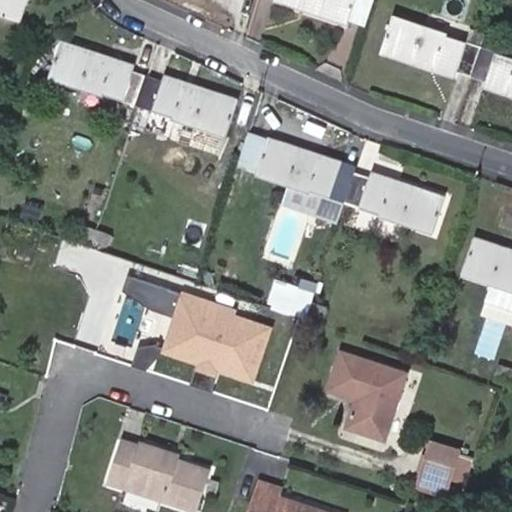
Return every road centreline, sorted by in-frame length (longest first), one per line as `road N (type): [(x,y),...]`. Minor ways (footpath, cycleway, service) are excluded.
road 1 (residential): [(120,0),(137,17),(368,121),(511,165)]
road 2 (residential): [(43,511),(84,371),(259,427)]
